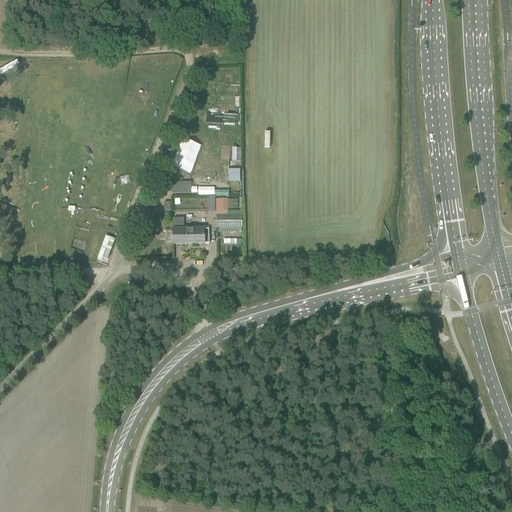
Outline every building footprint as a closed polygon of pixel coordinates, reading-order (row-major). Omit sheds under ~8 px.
[(228,183),(240,183),(240,170),(228,170),(228,183)] [(191,183),(171,183),(171,194),(191,194),(191,183)] [(214,195),(214,187),(198,187),(198,195),(214,195)] [(228,199),(216,199),(216,211),(228,211),(228,199)] [(217,214),(216,228),(242,229),(243,214),(217,214)] [(209,244),(209,229),(184,230),(184,219),(174,219),(174,230),(173,230),(173,245),(205,244),(209,244)]
